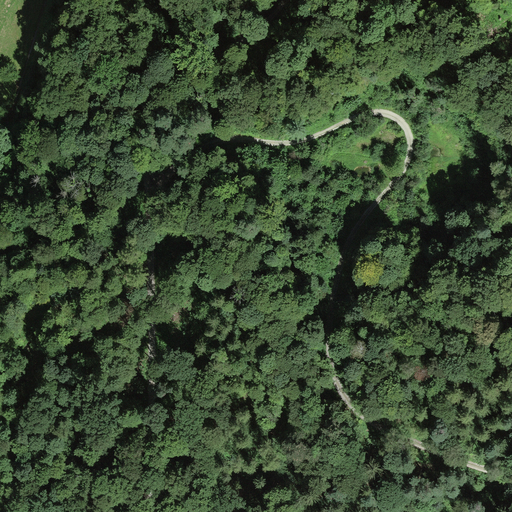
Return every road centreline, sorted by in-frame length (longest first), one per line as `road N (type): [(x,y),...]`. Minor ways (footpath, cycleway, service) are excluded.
road 1 (track): [(511,477),(377,428),(346,403),(332,375),(335,272),(347,239),(410,147),(407,128),(378,113),(276,146),(219,138),(159,186),(151,210),(155,511)]
road 2 (track): [(282,0),(253,33),(173,74),(152,101),(141,151),(159,186)]
road 3 (track): [(44,0),(0,136)]
